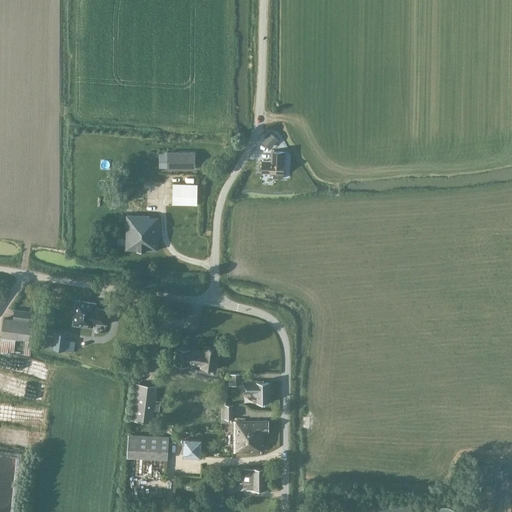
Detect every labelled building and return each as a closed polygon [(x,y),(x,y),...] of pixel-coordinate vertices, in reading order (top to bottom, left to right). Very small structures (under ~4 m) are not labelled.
[(270,133),(262,142),(270,149),(278,139),(270,133)] [(273,178),(283,178),(285,152),(271,151),(270,161),(262,160),(261,173),(273,174),(273,178)] [(168,152),(167,169),(194,169),(194,153),(168,152)] [(197,205),(197,185),(173,184),(173,205),(197,205)] [(125,205),(125,191),(117,191),(117,204),(125,205)] [(173,208),(175,234),(191,233),(190,207),(173,208)] [(158,250),(159,218),(149,217),(149,216),(126,215),(125,249),(158,250)] [(105,324),(107,310),(94,308),(95,302),(75,300),(72,324),(92,327),(92,322),(105,324)] [(4,319),(1,338),(0,347),(0,351),(30,355),(34,323),(28,322),(30,312),(14,310),(13,320),(4,319)] [(65,339),(66,333),(56,331),(56,329),(42,327),(40,346),(64,350),(65,339)] [(178,348),(175,365),(187,366),(188,362),(191,362),(191,363),(202,365),(202,367),(215,369),(218,349),(214,348),(209,347),(205,347),(204,351),(192,350),(190,350),(190,349),(178,348)] [(228,374),(228,385),(240,385),(240,374),(228,374)] [(257,381),(242,381),(242,392),(253,392),(253,394),(255,396),(256,396),(256,402),(269,402),(268,382),(257,382),(257,381)] [(131,420),(152,423),(154,410),(159,411),(160,401),(155,400),(157,386),(135,383),(131,420)] [(233,404),(220,405),(220,423),(231,423),(231,419),(233,419),(233,404)] [(269,420),(234,421),(234,452),(261,452),(261,443),(264,443),(264,432),(269,432),(269,420)] [(128,434),(127,456),(167,459),(168,437),(128,434)] [(184,439),(183,455),(199,456),(201,440),(184,439)] [(266,468),(240,469),(240,483),(246,483),(246,490),(266,490),(266,468)] [(486,505),(487,474),(473,474),(472,504),(486,505)] [(39,492),(40,484),(28,483),(28,491),(39,492)] [(223,499),(223,486),(208,486),(208,499),(223,499)]
